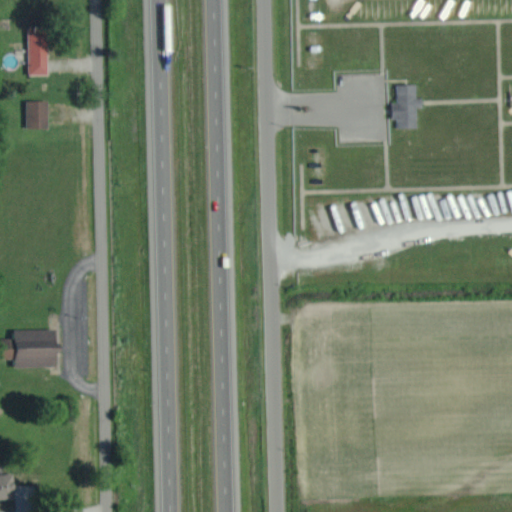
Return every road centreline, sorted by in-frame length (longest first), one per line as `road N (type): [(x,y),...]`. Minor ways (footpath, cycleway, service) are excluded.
road 1 (residential): [(111,511),(98,0)]
road 2 (motorway): [(158,0),(171,511)]
road 3 (motorway): [(225,511),(213,0)]
road 4 (residential): [(277,511),(265,0)]
